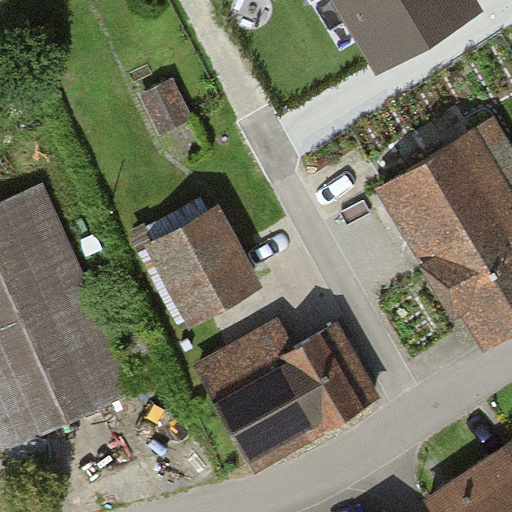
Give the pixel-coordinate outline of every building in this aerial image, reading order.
[(511,156),(492,120),(367,189),(458,353),(511,323),(511,156)] [(0,446),(127,392),(41,190),(0,207),(0,446)] [(251,285),(212,210),(133,252),(173,327),(251,285)] [(305,338),(291,310),(186,363),(236,462),(369,396),(332,324),(305,338)] [(511,511),(511,458),(429,508),(431,511),(511,511)]
